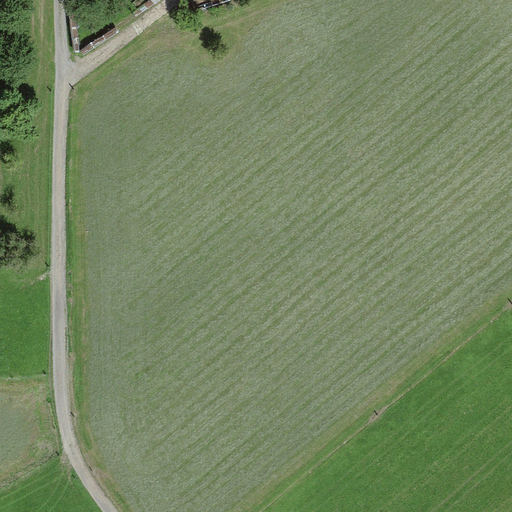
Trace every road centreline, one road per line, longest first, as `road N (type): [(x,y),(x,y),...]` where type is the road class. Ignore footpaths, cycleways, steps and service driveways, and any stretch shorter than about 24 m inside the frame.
road 1 (track): [(63,0),(62,370),(74,456),(111,511)]
road 2 (track): [(181,0),(63,76)]
